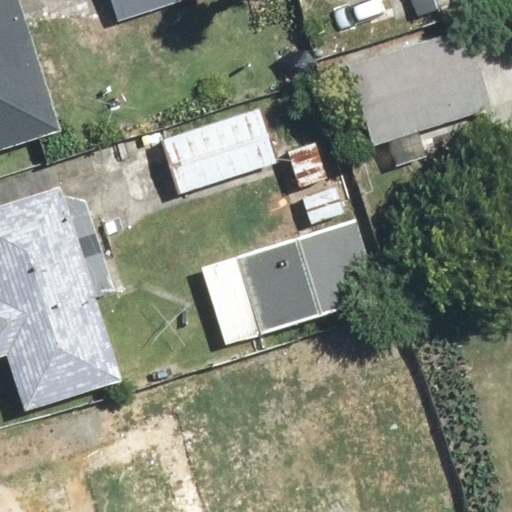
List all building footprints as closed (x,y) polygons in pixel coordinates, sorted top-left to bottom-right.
[(0,0),(0,149),(49,134),(5,0),(0,0)] [(113,0),(120,23),(192,0),(113,0)] [(495,112),(511,105),(511,35),(356,98),(380,158),(495,112)] [(268,110),(169,145),(187,197),(287,162),(268,110)] [(107,376),(46,186),(0,200),(0,371),(11,406),(107,376)] [(371,225),(208,273),(231,351),(394,304),(371,225)] [(132,462),(87,476),(98,511),(307,511),(301,494),(246,511),(212,511),(183,424),(126,443),(132,462)]
